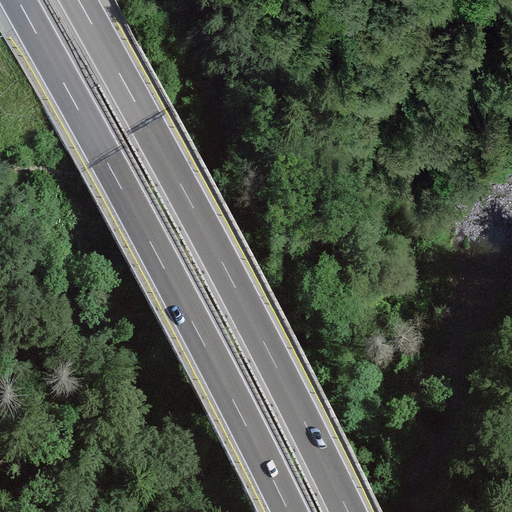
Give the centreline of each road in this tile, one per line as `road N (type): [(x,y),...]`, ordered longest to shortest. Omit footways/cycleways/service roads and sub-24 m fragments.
road 1 (motorway): [(18,0),(175,286),(285,511)]
road 2 (motorway): [(344,511),(223,260),(78,0)]
road 3 (track): [(158,412),(170,418),(315,247),(381,128),(492,0)]
